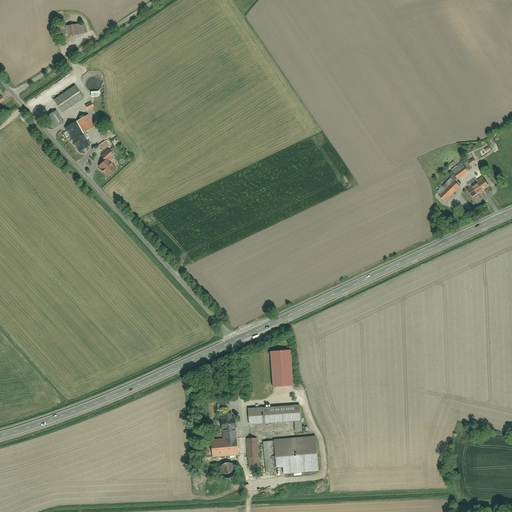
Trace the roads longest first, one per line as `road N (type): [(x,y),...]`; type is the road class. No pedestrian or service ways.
road 1 (residential): [(12,94),(233,341)]
road 2 (primary): [(233,341),(511,212)]
road 3 (primary): [(0,435),(108,398),(233,341)]
road 4 (residential): [(157,0),(12,94)]
